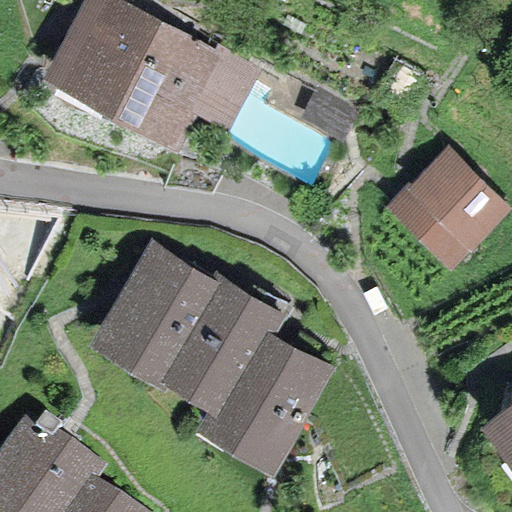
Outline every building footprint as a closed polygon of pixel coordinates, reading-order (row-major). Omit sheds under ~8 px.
[(255,78),(129,0),(87,0),(38,79),(155,152),(184,104),(224,128),(255,78)] [(283,148),(295,121),(261,106),(249,133),(283,148)] [(511,219),(511,208),(458,154),(401,211),(461,271),(511,219)] [(220,284),(160,242),(91,340),(150,382),(162,365),(226,411),(213,430),(272,472),(343,372),(284,331),(296,313),(232,267),(220,284)] [(511,409),(497,419),(511,441),(511,409)] [(116,470),(35,418),(0,471),(0,511),(134,511),(103,491),(116,470)]
